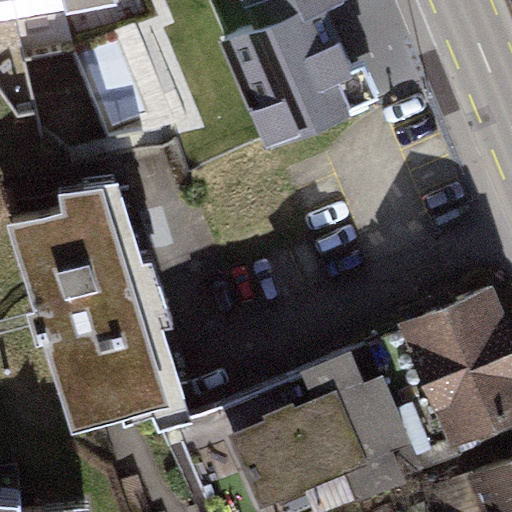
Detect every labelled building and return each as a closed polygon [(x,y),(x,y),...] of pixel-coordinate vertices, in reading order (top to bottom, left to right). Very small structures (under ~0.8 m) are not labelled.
[(68,0),(70,9),(118,1),(117,0),(68,0)] [(354,15),(348,0),(239,0),(257,49),(354,15)] [(417,78),(406,50),(373,61),(384,90),(417,78)] [(191,408),(127,184),(16,216),(79,439),(191,408)] [(511,444),(511,329),(497,295),(406,334),(462,466),(511,444)] [(354,511),(462,466),(406,334),(286,385),(340,511),(354,511)] [(470,511),(511,511),(511,464),(460,485),(470,511)] [(11,476),(0,478),(0,511),(60,511),(60,493),(15,495),(11,476)]
